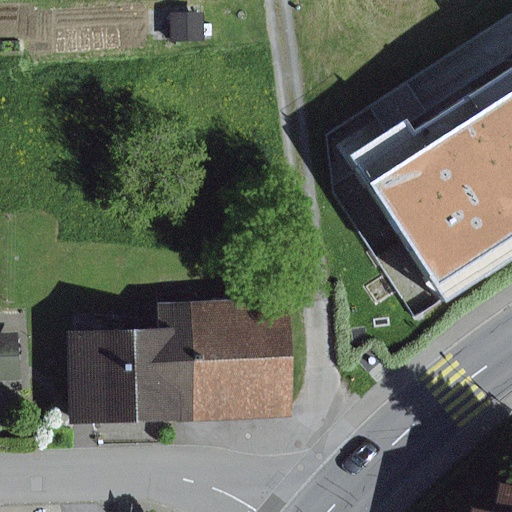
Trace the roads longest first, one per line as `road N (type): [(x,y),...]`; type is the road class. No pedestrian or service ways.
road 1 (track): [(367,471),(342,447),(326,410),(280,0)]
road 2 (residential): [(255,511),(208,485),(158,474),(0,478)]
road 3 (primary): [(511,348),(454,388),(332,511)]
